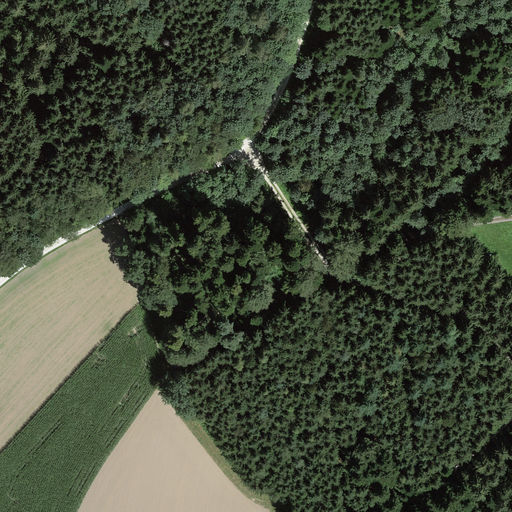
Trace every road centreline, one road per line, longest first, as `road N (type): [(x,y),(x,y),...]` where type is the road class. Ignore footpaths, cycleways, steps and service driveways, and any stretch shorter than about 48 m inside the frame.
road 1 (track): [(310,0),(280,86),(242,146),(57,242),(0,281)]
road 2 (track): [(511,357),(472,322),(358,283),(335,267),(242,146)]
road 3 (track): [(393,511),(511,420)]
